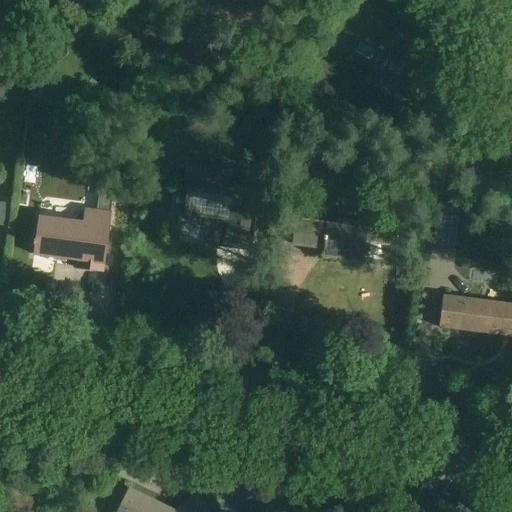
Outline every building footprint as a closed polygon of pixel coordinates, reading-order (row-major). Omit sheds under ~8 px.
[(367,0),(349,31),(404,64),(424,30),(372,0),(367,0)] [(184,222),(224,226),(228,183),(189,179),(184,222)] [(38,256),(109,268),(119,214),(86,209),(84,221),(45,215),(38,256)] [(326,262),(370,266),(374,226),(299,220),(296,247),(327,250),(326,262)] [(469,231),(467,254),(488,256),(489,232),(469,231)] [(245,238),(213,239),(214,280),(245,279),(245,238)] [(511,335),(511,305),(445,296),(440,326),(511,335)] [(211,511),(201,493),(178,511),(133,491),(118,511),(211,511)]
